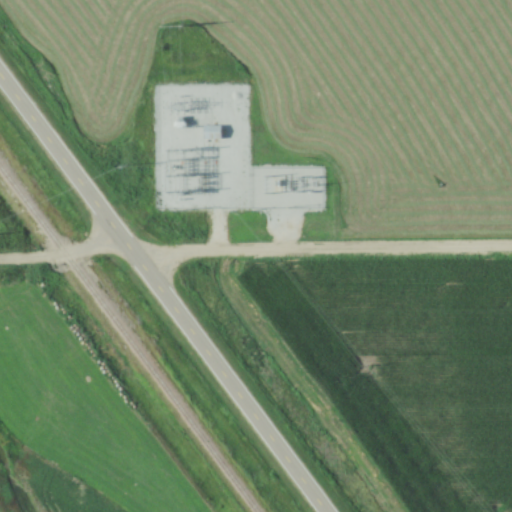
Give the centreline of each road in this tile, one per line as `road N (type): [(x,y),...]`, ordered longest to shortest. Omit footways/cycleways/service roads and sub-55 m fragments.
road 1 (primary): [(319,511),(0,85)]
road 2 (residential): [(511,252),(0,259)]
